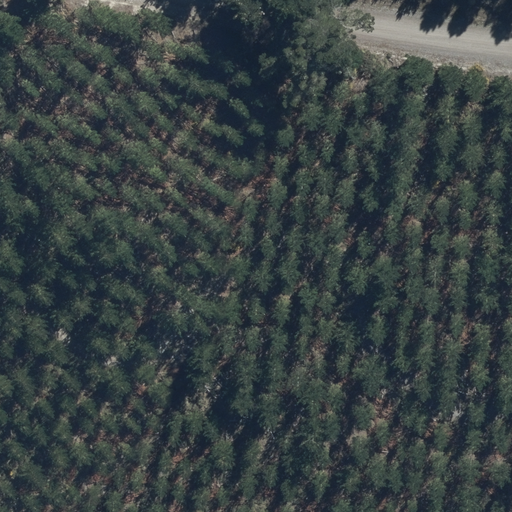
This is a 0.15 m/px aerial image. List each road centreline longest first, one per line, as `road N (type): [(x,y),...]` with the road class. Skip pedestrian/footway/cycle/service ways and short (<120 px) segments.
road 1 (track): [(511,404),(489,410),(433,400),(365,340),(349,261),(298,242),(271,240),(144,349),(97,358),(14,295),(0,294)]
road 2 (track): [(511,55),(117,0)]
